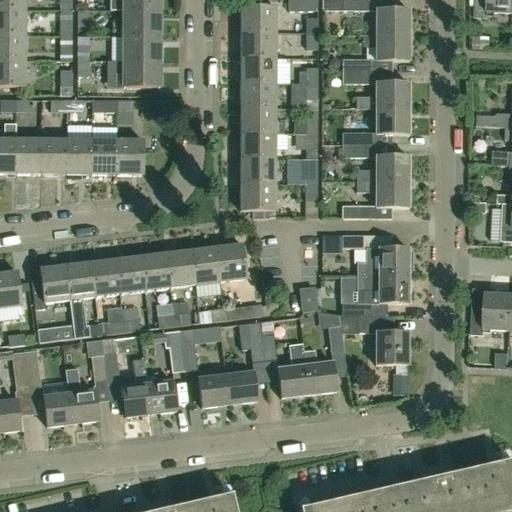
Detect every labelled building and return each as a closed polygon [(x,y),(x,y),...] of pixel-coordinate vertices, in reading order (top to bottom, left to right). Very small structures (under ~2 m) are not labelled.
[(0,0),(0,12),(26,13),(25,0),(0,0)] [(89,13),(89,0),(76,0),(77,13),(89,13)] [(160,14),(159,0),(124,0),(124,13),(160,14)] [(317,13),(317,1),(317,0),(288,0),(288,13),(317,13)] [(409,12),(396,12),(396,0),(342,1),(335,1),(335,9),(342,8),(342,14),(376,14),(376,37),(409,37),(409,12)] [(511,15),(511,0),(475,0),(475,21),(487,21),(488,15),(511,15)] [(241,8),(240,34),(276,34),(276,8),(241,8)] [(0,38),(25,38),(26,13),(0,12),(0,38)] [(89,29),(89,13),(77,13),(77,29),(89,29)] [(159,39),(160,14),(124,13),(124,39),(159,39)] [(306,20),(306,35),(318,35),(318,20),(306,20)] [(60,22),(59,39),(72,39),(72,22),(60,22)] [(275,60),(276,34),(240,34),(240,59),(275,60)] [(317,53),(318,35),(306,35),(306,53),(317,53)] [(410,62),(409,37),(376,37),(376,62),(410,62)] [(0,63),(25,64),(25,38),(0,38),(0,63)] [(71,54),(72,39),(59,39),(59,54),(71,54)] [(159,65),(159,39),(124,39),(124,64),(159,65)] [(89,47),(77,47),(76,64),(89,64),(89,47)] [(275,85),(275,60),(240,59),(240,85),(275,85)] [(343,62),(343,73),(368,74),(368,62),(343,62)] [(0,88),(25,89),(25,64),(0,63),(0,88)] [(89,80),(89,64),(76,64),(76,80),(89,80)] [(159,90),(159,65),(124,64),(124,90),(159,90)] [(318,70),(305,70),(305,74),(290,74),(290,85),(305,85),(318,85),(318,70)] [(59,73),(59,89),(72,89),(72,72),(59,73)] [(392,74),(368,74),(343,73),(343,86),(376,86),(376,99),(357,99),(357,111),(409,111),(410,84),(392,84),(392,74)] [(275,110),(275,85),(240,85),(240,110),(275,110)] [(318,110),(318,85),(305,85),(305,110),(318,110)] [(0,114),(16,114),(16,102),(0,102),(0,114)] [(32,102),(16,102),(16,114),(32,114),(32,102)] [(66,115),(66,102),(50,103),(50,115),(66,115)] [(82,102),(66,102),(66,115),(82,115),(82,102)] [(117,115),(117,103),(100,103),(100,115),(117,115)] [(133,114),(132,103),(117,103),(117,115),(133,114)] [(275,123),(275,110),(240,110),(240,135),(275,135),(283,135),(283,123),(275,123)] [(318,136),(318,110),(305,110),(305,135),(318,136)] [(409,137),(409,111),(357,111),(357,112),(376,112),(376,135),(376,136),(409,137)] [(511,130),(511,117),(500,117),(496,120),(479,119),(479,128),(511,130)] [(0,176),(16,176),(16,141),(15,141),(15,126),(4,126),(4,141),(0,140),(0,176)] [(511,130),(479,128),(479,130),(506,131),(506,142),(511,142),(511,154),(511,155),(511,167),(511,130)] [(275,161),(275,135),(240,135),(240,160),(275,161)] [(318,152),(318,136),(305,135),(305,136),(296,136),(296,151),(318,152)] [(376,136),(376,135),(342,135),(342,149),(376,148),(376,136)] [(41,176),(41,141),(16,141),(16,176),(41,176)] [(66,176),(66,141),(41,141),(41,176),(66,176)] [(92,176),(92,141),(66,141),(66,176),(92,176)] [(117,176),(117,141),(92,141),(92,176),(117,176)] [(143,141),(117,141),(117,176),(143,176),(143,141)] [(376,160),(376,148),(342,149),(342,160),(376,160)] [(409,158),(392,158),(376,160),(376,172),(356,172),(356,184),(363,184),(409,184),(409,158)] [(275,186),(275,161),(240,160),(240,186),(275,186)] [(305,161),(305,186),(317,186),(317,161),(305,161)] [(511,167),(510,180),(511,180),(511,197),(498,197),(498,205),(511,205),(511,167)] [(409,210),(409,184),(363,184),(363,194),(376,194),(375,208),(391,210),(409,210)] [(275,212),(275,186),(240,186),(239,212),(252,212),(252,221),(275,221),(275,212)] [(317,217),(317,186),(305,186),(305,217),(317,217)] [(470,204),(470,214),(485,214),(485,204),(470,204)] [(511,205),(498,205),(498,206),(504,206),(502,244),(511,244),(511,205)] [(375,221),(375,208),(342,208),(342,221),(375,221)] [(364,251),(364,238),(342,238),(341,251),(364,251)] [(242,245),(216,249),(220,284),(246,281),(242,245)] [(220,284),(216,249),(191,251),(195,287),(220,284)] [(411,252),(409,252),(409,250),(366,250),(366,265),(357,265),(357,278),(409,277),(409,275),(411,275),(413,273),(413,266),(413,254),(411,252)] [(195,287),(191,251),(166,255),(170,290),(195,287)] [(170,290),(166,255),(141,258),(145,293),(170,290)] [(145,293),(141,258),(116,261),(120,296),(145,293)] [(120,296),(116,261),(91,264),(95,299),(120,296)] [(95,299),(91,264),(65,267),(70,302),(75,301),(95,299)] [(70,302),(65,267),(39,270),(41,282),(31,283),(35,312),(46,311),(45,305),(70,302)] [(16,273),(0,274),(0,310),(21,308),(16,273)] [(408,306),(409,277),(357,278),(357,292),(378,292),(378,306),(387,306),(408,306)] [(314,289),(303,291),(299,292),(302,313),(317,311),(314,289)] [(509,333),(511,297),(497,297),(497,293),(486,292),(485,312),(472,311),(471,337),(484,338),(484,331),(509,333)] [(75,301),(70,302),(73,329),(73,330),(86,328),(83,304),(75,305),(75,301)] [(261,306),(223,311),(225,323),(262,319),(261,306)] [(370,306),(340,306),(340,317),(370,317),(370,306)] [(225,323),(223,311),(207,312),(208,325),(225,323)] [(189,315),(173,317),(175,329),(191,327),(189,315)] [(341,336),(339,319),(338,319),(327,316),(327,329),(331,356),(344,354),(342,336),(341,336)] [(175,329),(173,317),(157,319),(158,331),(175,329)] [(395,333),(395,319),(395,318),(370,318),(370,317),(340,317),(340,319),(339,319),(341,336),(342,336),(359,336),(359,337),(376,337),(376,367),(408,367),(408,333),(395,333)] [(139,321),(123,323),(125,335),(140,333),(139,321)] [(125,335),(123,323),(107,325),(108,337),(125,335)] [(272,323),(259,324),(264,363),(277,361),(272,323)] [(264,363),(259,324),(237,327),(241,352),(249,351),(251,365),(264,363)] [(86,328),(73,330),(74,341),(90,339),(89,328),(86,328)] [(73,330),(57,331),(59,343),(74,341),(73,330)] [(196,331),(180,333),(185,373),(198,372),(194,346),(198,346),(196,331)] [(185,373),(180,333),(163,335),(151,336),(152,346),(164,344),(165,350),(169,350),(172,375),(185,373)] [(25,347),(23,336),(8,339),(9,350),(25,347)] [(114,341),(102,342),(108,387),(120,386),(114,341)] [(108,387),(102,342),(101,342),(103,358),(90,359),(94,389),(108,387)] [(332,364),(305,367),(302,346),(302,347),(308,397),(336,394),(332,364)] [(308,397),(302,347),(289,348),(292,369),(277,371),(280,401),(308,397)] [(29,392),(24,354),(12,356),(12,353),(0,354),(0,362),(12,362),(15,394),(29,392)] [(36,353),(24,354),(29,392),(41,391),(36,353)] [(151,417),(146,376),(144,361),(132,363),(135,387),(122,389),(125,420),(151,417)] [(98,423),(94,393),(79,395),(77,371),(66,372),(73,426),(98,423)] [(73,426),(66,372),(65,373),(67,396),(43,399),(47,429),(73,426)] [(256,403),(254,386),(253,374),(225,377),(229,407),(256,403)] [(173,383),(159,385),(157,375),(146,376),(151,417),(176,413),(173,383)] [(379,401),(398,399),(396,375),(377,376),(379,401)] [(229,407),(225,377),(198,381),(202,410),(229,407)] [(17,401),(15,402),(0,403),(0,435),(21,433),(17,401)] [(511,511),(511,469),(510,463),(303,511),(300,511),(299,511),(511,511)] [(235,511),(232,497),(167,511),(235,511)]
